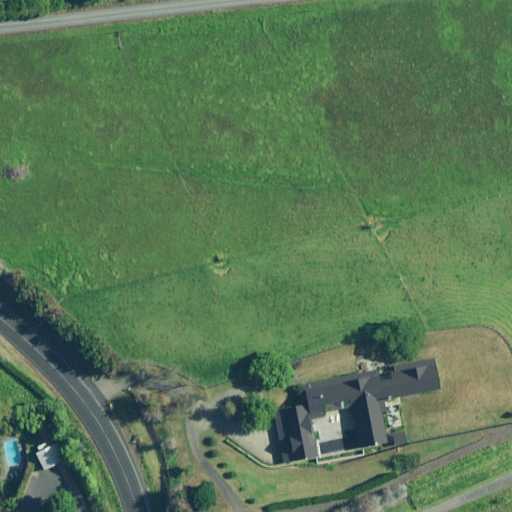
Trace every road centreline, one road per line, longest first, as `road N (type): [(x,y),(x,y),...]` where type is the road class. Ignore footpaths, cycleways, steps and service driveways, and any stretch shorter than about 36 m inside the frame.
road 1 (tertiary): [(0,317),(94,415),(137,511)]
road 2 (unknown): [(79,397),(141,376),(249,426),(295,432)]
